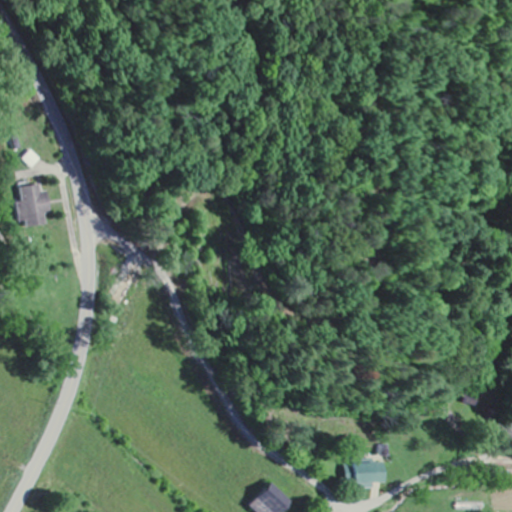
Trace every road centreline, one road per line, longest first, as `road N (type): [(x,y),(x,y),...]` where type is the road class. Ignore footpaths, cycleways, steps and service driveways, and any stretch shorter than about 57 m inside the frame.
road 1 (residential): [(511,461),(472,461),(335,496),(237,419),(152,259),(112,228),(82,218)]
road 2 (secondary): [(11,511),(59,406),(89,292),(66,148),(0,13)]
